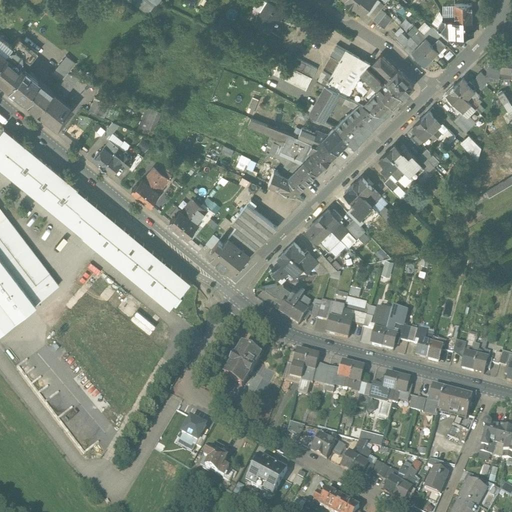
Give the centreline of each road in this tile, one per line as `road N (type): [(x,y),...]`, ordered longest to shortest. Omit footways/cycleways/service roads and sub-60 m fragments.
road 1 (tertiary): [(0,110),(229,298)]
road 2 (residential): [(229,298),(439,89)]
road 3 (tertiary): [(229,298),(299,342),(494,390)]
road 4 (residential): [(401,511),(180,387)]
road 5 (residential): [(439,89),(309,0)]
road 6 (residential): [(440,511),(494,390)]
